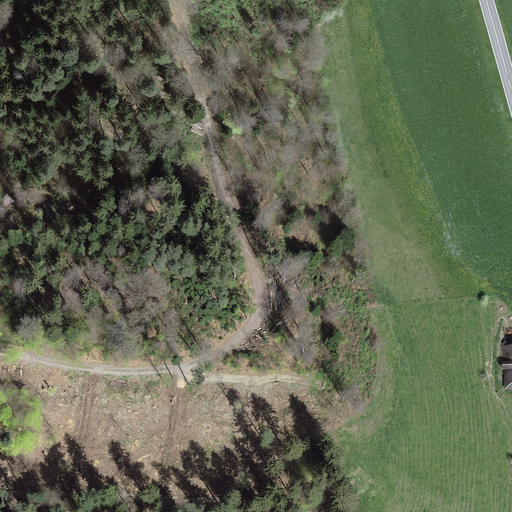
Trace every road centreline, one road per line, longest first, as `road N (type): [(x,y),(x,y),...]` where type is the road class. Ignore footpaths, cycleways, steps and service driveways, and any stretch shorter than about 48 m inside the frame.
road 1 (track): [(0,355),(162,368),(235,345),(252,321),(260,295),(177,0)]
road 2 (track): [(0,493),(261,505)]
